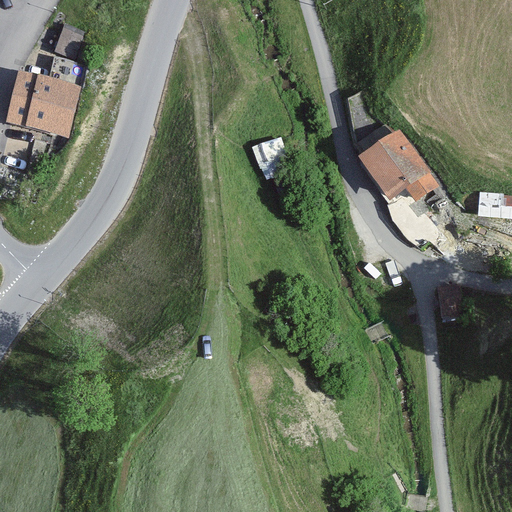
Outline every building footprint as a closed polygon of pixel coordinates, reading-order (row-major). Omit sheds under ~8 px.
[(61,51),(82,52),(83,25),(63,24),(61,51)] [(77,88),(18,79),(8,133),(69,144),(77,88)] [(433,177),(399,137),(360,170),(388,208),(433,177)] [(264,173),(289,169),(284,138),(259,142),(264,173)] [(511,191),(480,191),(480,213),(511,213),(511,191)] [(463,314),(463,282),(441,281),(441,313),(463,314)]
